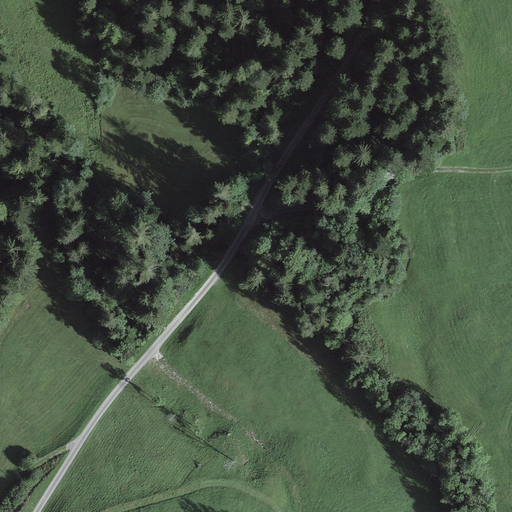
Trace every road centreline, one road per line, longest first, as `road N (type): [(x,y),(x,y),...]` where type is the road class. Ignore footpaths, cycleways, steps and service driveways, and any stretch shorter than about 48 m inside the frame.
road 1 (track): [(385,0),(219,268),(108,401),(40,511)]
road 2 (track): [(511,168),(408,170),(382,179),(356,209),(290,206),(252,216)]
